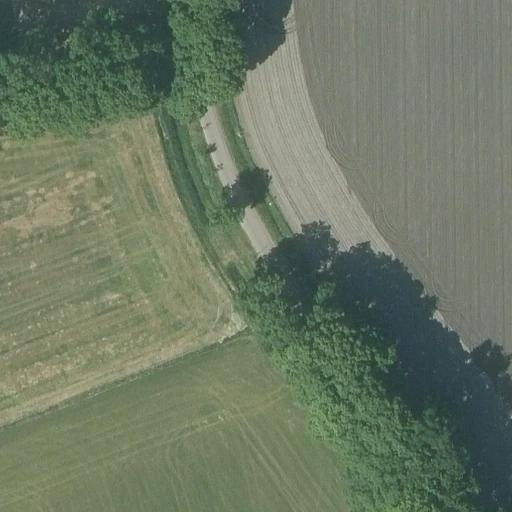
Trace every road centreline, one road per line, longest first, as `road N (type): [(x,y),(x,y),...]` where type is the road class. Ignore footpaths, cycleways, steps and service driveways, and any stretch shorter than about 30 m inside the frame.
road 1 (unclassified): [(441,511),(245,218),(209,128),(187,0)]
road 2 (track): [(189,37),(0,67)]
